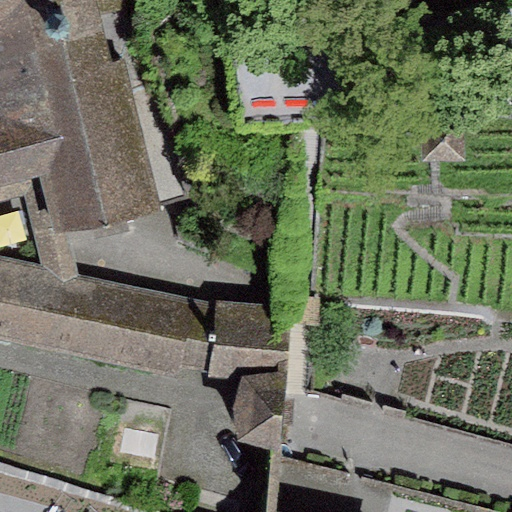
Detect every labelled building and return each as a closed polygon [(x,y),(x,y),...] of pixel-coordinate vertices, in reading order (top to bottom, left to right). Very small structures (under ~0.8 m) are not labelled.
[(0,0),(0,331),(184,369),(186,364),(209,369),(246,377),(287,373),(289,311),(289,299),(259,297),(188,293),(72,267),(63,224),(157,207),(127,62),(112,65),(100,11),(136,3),(135,0),(0,0)] [(427,152),(466,151),(466,118),(466,110),(426,112),(426,129),(427,152)] [(315,313),(320,313),(320,300),(321,289),(314,288),(303,288),(290,287),(289,293),(289,299),(289,311),(301,312),(315,313)] [(287,373),(246,377),(235,420),(242,436),(279,445),(287,373)] [(337,511),(275,499),(272,511),(337,511)]
